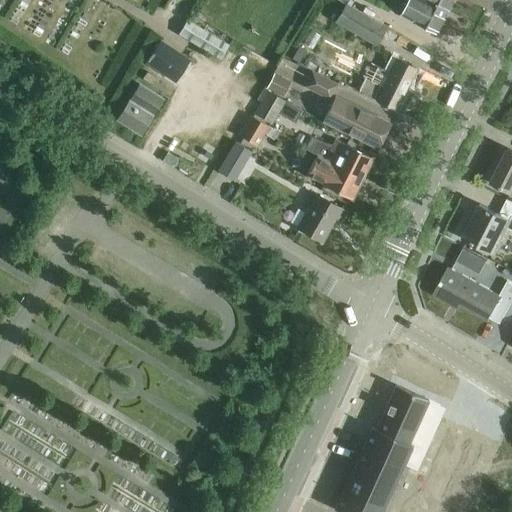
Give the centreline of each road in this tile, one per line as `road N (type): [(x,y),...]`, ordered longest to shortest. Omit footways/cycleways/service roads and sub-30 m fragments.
road 1 (residential): [(369,309),(0,83)]
road 2 (tertiary): [(369,309),(511,11)]
road 3 (tertiary): [(276,511),(369,309)]
road 4 (residential): [(511,396),(369,309)]
